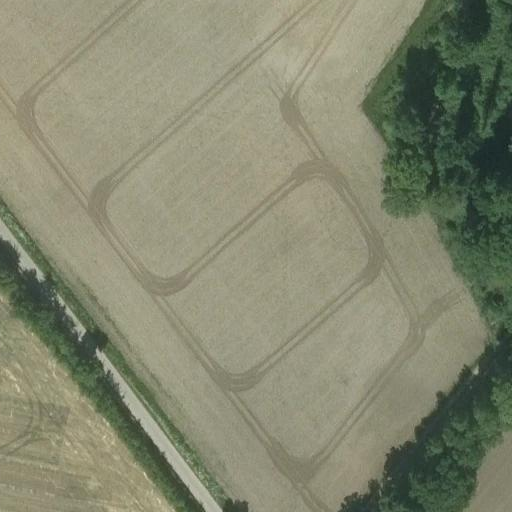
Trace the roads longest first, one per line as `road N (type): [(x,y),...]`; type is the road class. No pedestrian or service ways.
road 1 (unclassified): [(0,224),(222,511)]
road 2 (track): [(511,336),(369,511)]
